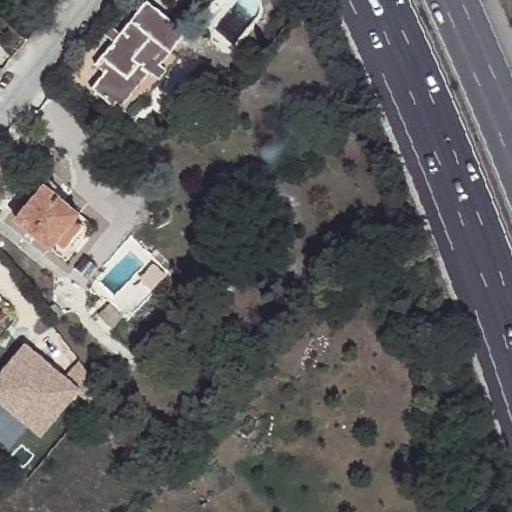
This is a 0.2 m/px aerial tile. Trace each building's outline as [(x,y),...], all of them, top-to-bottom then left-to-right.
[(97,78),(118,96),(131,81),(141,68),(149,75),(170,51),(185,31),(147,0),(145,0),(120,30),(113,39),(94,62),(103,70),(97,78)] [(100,29),(113,39),(120,30),(107,20),(100,29)] [(141,68),(131,81),(146,94),(177,57),(170,51),(149,75),(141,68)] [(112,104),(118,96),(97,78),(90,86),(112,104)] [(47,178),(43,183),(62,199),(70,188),(61,182),(57,186),(47,178)] [(14,218),(48,246),(77,212),(62,199),(43,183),(14,218)] [(77,212),(48,246),(64,260),(93,225),(77,212)] [(0,401),(37,434),(81,385),(24,334),(0,359),(0,401)] [(62,511),(108,511),(74,482),(54,505),(62,511)]
